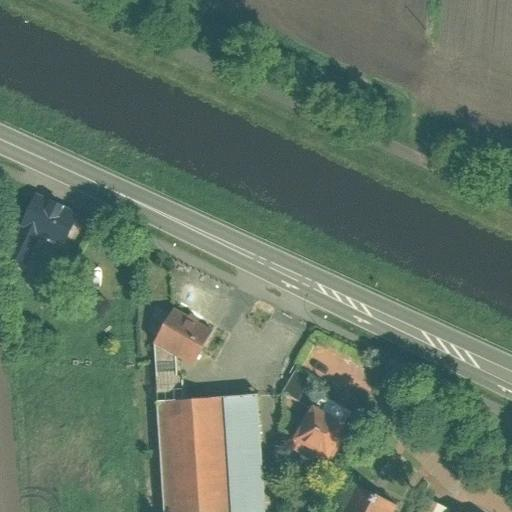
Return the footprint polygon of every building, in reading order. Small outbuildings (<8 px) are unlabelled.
[(88,216),(42,194),(15,253),(36,263),(50,233),(74,244),(88,216)] [(212,337),(174,315),(155,348),(178,362),(193,370),(212,337)] [(178,362),(155,348),(156,382),(180,381),(178,362)] [(303,395),(311,372),(297,367),(289,390),(303,395)] [(184,381),(180,381),(156,382),(158,406),(185,404),(184,381)] [(223,402),(231,511),(267,511),(260,400),(223,402)] [(185,404),(158,406),(164,511),(231,511),(223,402),(185,404)] [(351,432),(314,411),(291,451),(328,472),(351,432)] [(397,511),(398,509),(357,490),(346,511),(397,511)] [(444,511),(426,503),(421,511),(444,511)]
